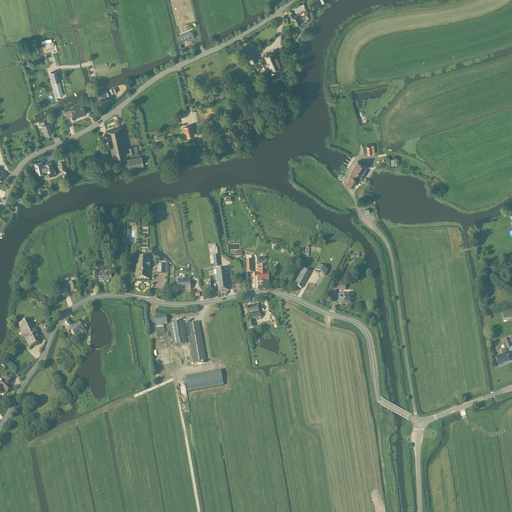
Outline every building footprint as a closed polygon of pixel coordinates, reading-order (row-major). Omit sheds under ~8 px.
[(300,24),(297,17),(297,15),(292,17),(293,19),(296,26),(300,24)] [(191,39),(190,37),(189,34),(178,38),(180,43),(191,39)] [(251,64),(259,60),(254,50),(246,53),(251,64)] [(282,68),(276,52),(265,56),(267,62),(266,63),(266,64),(267,65),(269,65),(271,71),(272,71),(272,72),(282,68)] [(50,73),(57,97),(63,96),(57,75),(56,71),(50,73)] [(86,105),(83,106),(83,105),(70,109),(71,110),(69,111),(69,110),(64,112),(66,119),(70,117),(73,116),(74,119),(86,115),(86,113),(88,112),(86,105)] [(49,123),(42,126),(41,126),(45,137),(52,135),(50,129),(51,128),(49,123)] [(112,158),(126,155),(120,128),(106,131),(112,158)] [(141,157),(127,160),(129,169),(138,167),(139,169),(143,168),(141,157)] [(58,160),(60,171),(68,170),(66,159),(58,160)] [(351,170),(352,171),(351,173),(353,175),(348,183),(354,187),(358,182),(359,182),(363,177),(361,176),(367,168),(357,161),(351,170)] [(34,164),(37,174),(52,171),(50,163),(45,164),(42,165),(41,162),(34,164)] [(150,280),(150,258),(149,258),(149,255),(138,255),(138,258),(136,258),(136,279),(150,280)] [(315,270),(325,276),(328,271),(318,265),(315,270)] [(268,273),(267,273),(267,266),(258,267),(258,274),(257,274),(258,283),(269,283),(268,273)] [(310,272),(303,268),(300,274),(300,275),(294,285),(301,288),(310,272)] [(98,274),(97,274),(97,272),(92,272),(92,281),(97,281),(97,279),(98,279),(98,282),(111,282),(111,274),(98,274)] [(191,291),(190,284),(185,284),(184,279),(178,279),(178,284),(177,284),(178,291),(191,291)] [(68,280),(65,281),(64,280),(60,281),(61,282),(57,283),(59,289),(66,288),(66,287),(68,287),(70,293),(77,291),(75,282),(69,284),(68,280)] [(349,296),(348,296),(348,293),(339,293),(340,296),(339,296),(339,304),(350,303),(349,296)] [(249,314),(250,319),(261,317),(261,314),(259,314),(258,305),(257,305),(257,304),(254,305),(247,307),(249,314)] [(511,316),(511,311),(503,313),(504,319),(511,317),(511,316)] [(155,316),(155,326),(167,325),(166,315),(155,316)] [(33,336),(38,333),(31,318),(18,325),(21,333),(26,341),(34,338),(33,336)] [(169,325),(173,346),(190,343),(193,363),(206,361),(199,322),(187,324),(187,319),(183,320),(184,322),(169,325)] [(74,335),(78,331),(81,334),(85,331),(79,324),(75,327),(74,326),(69,330),(74,335)] [(39,335),(38,333),(33,336),(34,338),(26,341),(29,348),(40,342),(37,336),(39,335)] [(511,346),(509,338),(503,341),(506,349),(511,346)] [(501,351),(502,355),(495,357),(498,366),(510,361),(507,353),(505,349),(501,351)] [(221,370),(185,377),(188,392),(224,386),(221,370)] [(0,388),(5,394),(11,389),(9,386),(12,383),(7,379),(4,382),(3,380),(2,381),(1,379),(0,379),(0,388)]
